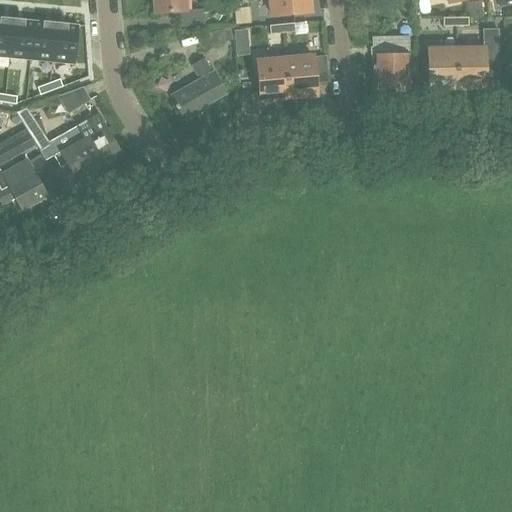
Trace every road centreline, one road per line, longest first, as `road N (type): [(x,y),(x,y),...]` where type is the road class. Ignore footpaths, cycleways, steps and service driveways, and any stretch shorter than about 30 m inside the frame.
road 1 (tertiary): [(0,290),(167,183)]
road 2 (residential): [(167,183),(120,99),(105,0)]
road 3 (tertiary): [(167,183),(227,147),(349,134)]
road 4 (tertiary): [(349,134),(511,131)]
road 5 (residential): [(349,134),(333,0)]
